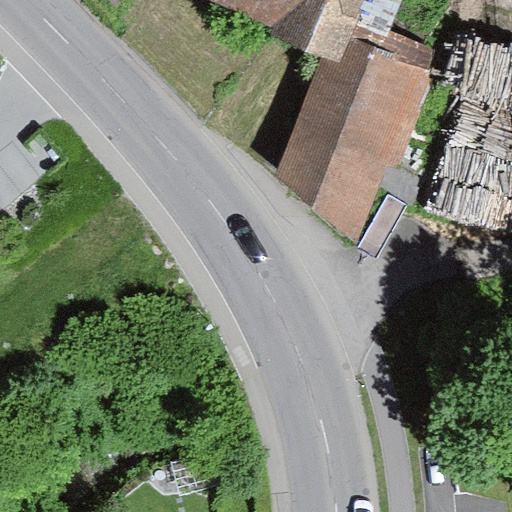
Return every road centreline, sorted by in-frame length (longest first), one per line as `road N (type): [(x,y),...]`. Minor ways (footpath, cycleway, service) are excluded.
road 1 (secondary): [(19,0),(156,144),(243,256),(307,358),(334,511)]
road 2 (track): [(369,288),(511,249)]
road 3 (track): [(369,288),(243,256)]
